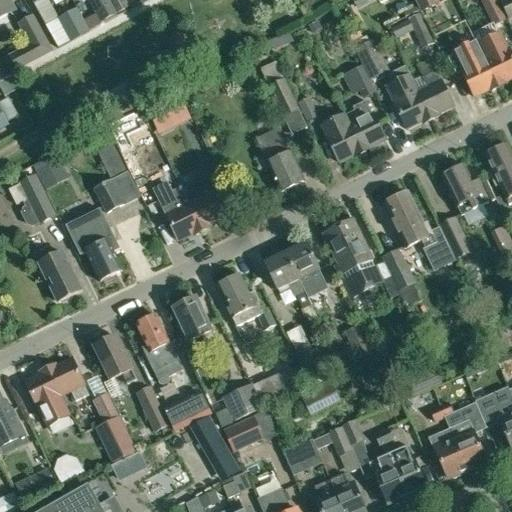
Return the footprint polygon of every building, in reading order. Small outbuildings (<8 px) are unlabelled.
[(6,0),(0,0),(0,20),(14,13),(6,0)] [(116,18),(106,0),(89,0),(104,25),(116,18)] [(131,0),(108,0),(116,14),(134,5),(131,0)] [(436,0),(414,0),(421,13),(439,5),(436,0)] [(479,0),(493,28),(506,21),(495,0),(479,0)] [(511,19),(511,0),(500,0),(499,1),(508,21),(511,19)] [(78,14),(61,23),(72,42),(88,33),(78,14)] [(422,51),(434,45),(420,15),(408,21),(422,51)] [(17,72),(52,53),(32,18),(18,26),(30,47),(9,58),(17,72)] [(308,27),(313,35),(323,29),(318,21),(308,27)] [(404,36),(399,25),(390,29),(395,40),(404,36)] [(485,60),(484,61),(498,89),(506,85),(506,84),(511,80),(511,59),(507,50),(502,41),(499,34),(478,45),(485,60)] [(362,67),(369,82),(389,72),(373,40),(353,50),(362,67)] [(498,89),(484,61),(474,66),(470,56),(458,63),(462,72),(474,99),(489,92),(490,93),(498,89)] [(349,73),(359,93),(363,100),(375,94),(369,82),(362,67),(349,73)] [(352,97),(359,93),(349,73),(342,77),(352,97)] [(417,93),(430,122),(439,118),(438,117),(453,109),(440,83),(439,83),(435,74),(423,80),(427,88),(417,93)] [(301,112),(297,105),(285,79),(268,88),(292,136),(308,129),(300,113),(301,112)] [(386,89),(394,105),(407,132),(422,124),(422,126),(430,122),(417,93),(413,84),(400,91),(397,84),(386,89)] [(297,105),(301,112),(306,123),(317,117),(308,100),(297,105)] [(358,122),(349,127),(362,155),(370,151),(370,149),(385,142),(372,116),(366,102),(352,109),(358,122)] [(159,136),(178,127),(167,103),(148,112),(159,136)] [(354,158),(362,155),(349,127),(343,117),(321,127),(326,138),(338,164),(353,157),(354,158)] [(261,151),(271,174),(280,194),(303,183),(287,146),(284,140),(261,151)] [(511,160),(506,148),(484,158),(491,172),(488,174),(495,188),(499,186),(509,207),(511,205),(511,160)] [(45,191),(68,178),(59,160),(36,172),(45,191)] [(464,168),(441,179),(456,209),(460,218),(488,204),(477,183),(472,185),(464,168)] [(37,176),(20,184),(39,226),(57,218),(37,176)] [(112,183),(124,206),(138,200),(126,176),(112,183)] [(95,192),(99,201),(107,215),(124,206),(112,183),(95,192)] [(189,206),(203,233),(210,230),(210,228),(225,221),(212,195),(207,186),(194,192),(199,201),(189,206)] [(420,242),(424,251),(431,264),(444,258),(443,254),(450,250),(439,229),(430,233),(426,224),(422,225),(407,195),(384,207),(405,250),(420,242)] [(203,233),(189,206),(179,211),(174,201),(162,208),(167,217),(166,217),(179,243),(194,236),(194,237),(203,233)] [(100,211),(91,216),(65,228),(80,257),(85,254),(100,284),(122,273),(114,255),(120,251),(100,211)] [(439,229),(450,250),(456,261),(471,253),(454,221),(439,229)] [(351,223),(324,236),(338,266),(334,268),(339,279),(341,278),(344,283),(342,285),(350,302),(385,285),(377,267),(375,268),(372,262),(370,263),(365,253),(366,253),(351,223)] [(508,267),(511,264),(511,243),(499,249),(508,267)] [(313,287),(308,277),(318,272),(306,246),(284,256),(309,307),(318,302),(311,288),(313,287)] [(397,253),(383,261),(399,293),(414,285),(397,253)] [(63,255),(39,267),(58,305),(81,293),(63,255)] [(277,293),(289,287),(301,311),(309,307),(284,256),(264,266),(271,281),(277,293)] [(240,278),(217,289),(232,320),(237,329),(258,319),(265,332),(276,327),(271,317),(269,313),(265,315),(255,294),(249,297),(240,278)] [(196,300),(173,311),(189,345),(202,339),(207,350),(217,345),(196,300)] [(167,375),(181,369),(177,361),(170,346),(171,346),(157,318),(136,329),(146,348),(143,349),(142,350),(155,375),(160,386),(163,387),(169,384),(170,381),(167,375)] [(373,358),(358,327),(345,334),(352,348),(359,364),(373,358)] [(287,335),(296,353),(310,346),(301,328),(287,335)] [(115,339),(93,349),(110,383),(121,377),(126,387),(136,383),(115,339)] [(48,371),(61,399),(70,394),(75,404),(88,398),(83,388),(84,387),(71,361),(58,367),(53,368),(48,371)] [(38,409),(43,419),(47,428),(70,417),(61,399),(48,371),(40,375),(39,377),(25,383),(38,410),(38,409)] [(407,383),(413,398),(442,386),(436,371),(407,383)] [(284,374),(252,389),(261,407),(262,407),(293,393),(284,374)] [(311,419),(340,405),(329,382),(300,396),(311,419)] [(252,389),(229,399),(223,402),(233,423),(263,410),(262,407),(261,407),(252,389)] [(198,394),(163,411),(173,432),(208,415),(198,394)] [(0,450),(25,438),(21,431),(12,412),(8,414),(0,397),(0,450)] [(96,403),(107,425),(95,430),(112,466),(137,454),(120,419),(109,397),(96,403)] [(156,400),(147,405),(159,429),(168,425),(156,400)] [(511,404),(493,412),(498,424),(500,424),(511,450),(511,404)] [(449,405),(440,409),(445,420),(454,416),(449,405)] [(435,424),(445,420),(440,409),(431,414),(435,424)] [(223,432),(234,455),(264,441),(254,418),(223,432)] [(208,458),(225,448),(209,419),(191,429),(208,458)] [(470,422),(449,431),(467,472),(474,469),(477,471),(483,469),(484,465),(485,464),(473,436),(475,435),(470,422)] [(343,430),(352,452),(365,446),(355,425),(343,430)] [(352,452),(343,430),(329,436),(338,459),(353,454),(352,452)] [(389,431),(380,435),(384,446),(394,442),(389,431)] [(460,475),(467,472),(449,431),(430,439),(435,451),(448,480),(450,479),(453,481),(460,478),(460,475)] [(380,435),(375,437),(379,448),(384,446),(380,435)] [(312,441),(282,453),(292,478),(322,465),(312,441)] [(404,451),(389,457),(406,498),(414,495),(416,497),(423,494),(423,491),(425,490),(413,461),(410,462),(404,451)] [(118,484),(146,470),(138,453),(137,454),(112,466),(110,467),(118,484)] [(57,462),(55,470),(53,473),(61,487),(84,474),(77,461),(66,457),(57,462)] [(406,498),(389,457),(370,466),(375,478),(376,478),(388,506),(390,505),(393,507),(399,504),(400,501),(406,498)] [(54,485),(48,472),(32,480),(38,492),(54,485)] [(345,476),(330,482),(342,511),(364,511),(354,486),(350,487),(345,476)] [(89,490),(48,511),(101,511),(96,501),(113,491),(106,477),(87,487),(89,490)] [(342,511),(330,482),(314,489),(319,501),(316,502),(320,511),(342,511)] [(234,483),(222,488),(227,500),(239,494),(234,483)] [(261,511),(297,511),(296,511),(291,511),(283,491),(257,502),(261,511)]
